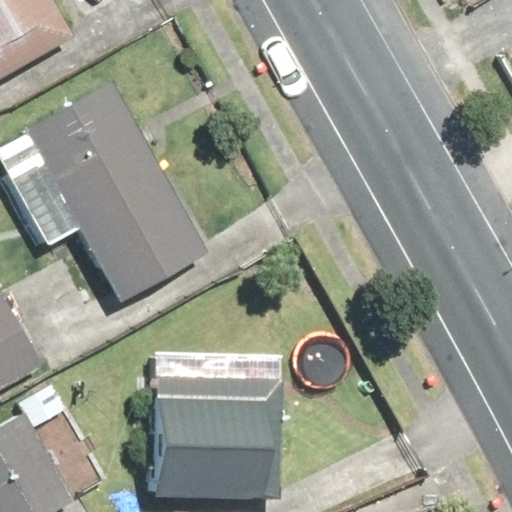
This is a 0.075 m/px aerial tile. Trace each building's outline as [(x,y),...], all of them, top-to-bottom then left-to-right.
[(53,0),(0,0),(0,79),(75,38),(53,0)] [(108,79),(20,127),(117,300),(204,252),(108,79)] [(1,289),(0,289),(0,386),(40,367),(1,289)] [(151,372),(148,494),(274,496),(277,375),(151,372)] [(20,412),(0,422),(0,511),(54,511),(68,505),(20,412)]
